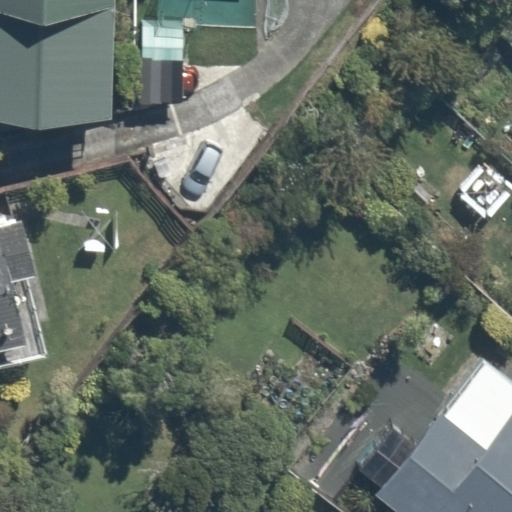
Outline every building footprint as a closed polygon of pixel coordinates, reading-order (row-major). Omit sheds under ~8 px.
[(125,0),(0,0),(0,104),(122,109),(125,0)] [(511,3),(488,34),(511,53),(511,3)] [(11,210),(0,212),(0,350),(44,340),(11,210)] [(511,511),(511,362),(486,343),(374,491),(401,511),(511,511)] [(338,407),(287,475),(331,508),(382,440),(338,407)]
